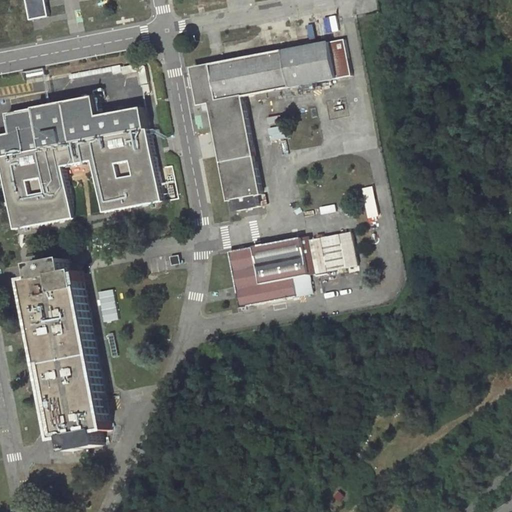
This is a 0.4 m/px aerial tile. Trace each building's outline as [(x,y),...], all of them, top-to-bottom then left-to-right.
[(28,0),(31,20),(50,18),(48,0),(28,0)] [(326,43),(334,80),(350,77),(343,40),(326,43)] [(275,92),(334,80),(326,43),(191,69),(197,107),(205,106),(217,165),(250,158),(238,99),(252,97),(253,102),(276,98),(275,92)] [(0,108),(3,125),(0,125),(0,190),(6,223),(67,211),(57,159),(86,154),(96,205),(155,194),(137,100),(93,108),(90,89),(0,106),(0,108)] [(200,209),(217,206),(205,151),(189,154),(200,209)] [(217,165),(224,205),(228,204),(230,216),(256,210),(254,198),(257,198),(250,158),(217,165)] [(351,270),(346,235),(304,243),(303,240),(298,241),(305,278),(351,270)] [(225,254),(236,311),(309,298),(305,278),(298,241),(291,242),(290,238),(259,243),(260,248),(225,254)] [(172,256),(165,257),(166,265),(174,264),(172,256)] [(28,281),(59,440),(68,438),(71,454),(100,449),(98,433),(107,431),(76,273),(68,274),(65,262),(29,268),(31,281),(28,281)]
